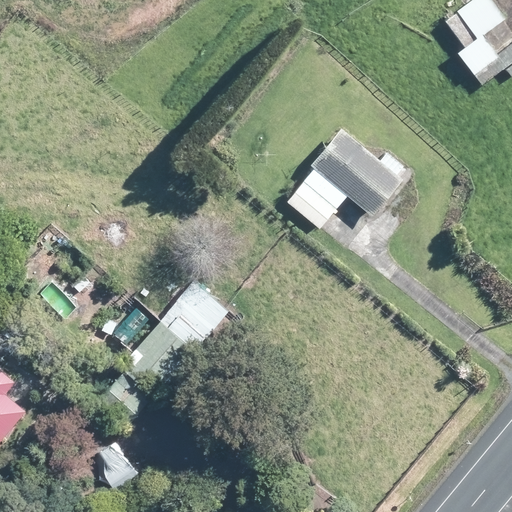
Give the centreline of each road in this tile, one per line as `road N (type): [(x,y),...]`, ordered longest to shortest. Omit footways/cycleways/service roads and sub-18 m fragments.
road 1 (unknown): [(511,343),(360,234)]
road 2 (unknown): [(283,511),(155,404)]
